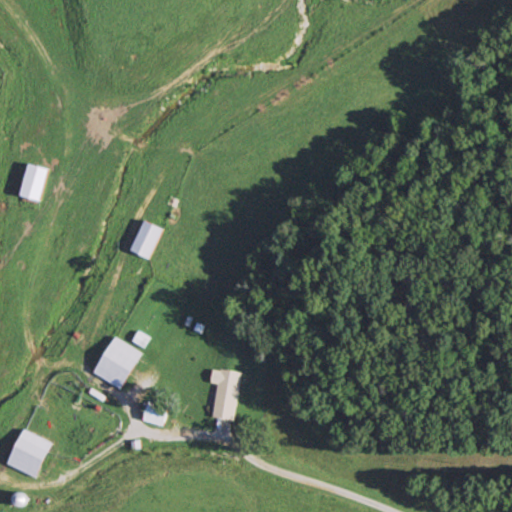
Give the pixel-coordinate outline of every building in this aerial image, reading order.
[(23,196),(43,200),(50,167),(30,163),(23,196)] [(166,229),(148,219),(132,249),(150,259),(166,229)] [(135,340),(142,345),(148,336),(141,332),(135,340)] [(95,373),(122,389),(144,352),(117,336),(95,373)] [(212,382),(219,383),(214,417),(234,420),(241,372),(214,368),(212,382)] [(145,420),(164,425),(168,409),(149,404),(145,420)] [(8,464),(37,478),(54,443),(25,429),(8,464)]
